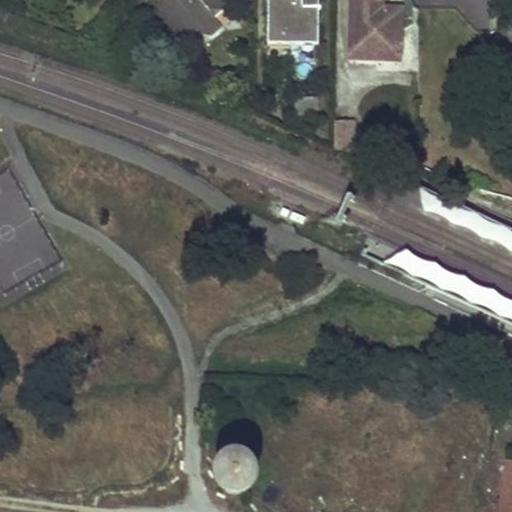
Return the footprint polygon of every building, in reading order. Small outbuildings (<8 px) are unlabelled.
[(159,0),(161,14),(152,18),(175,46),(199,27),(202,30),(218,18),(240,0),(159,0)] [(269,0),(270,43),(320,45),(320,0),(269,0)] [(383,0),(353,0),(352,63),(378,64),(378,55),(401,56),(403,12),(383,10),(383,0)] [(218,18),(202,30),(209,40),(224,26),(218,18)] [(401,56),(378,55),(378,64),(401,64),(401,56)] [(299,116),(318,111),(315,97),(295,101),(299,116)] [(354,125),(337,125),(337,150),(354,158),(354,125)] [(511,511),(511,457),(506,457),(498,511),(511,511)] [(240,463),(236,462),(232,463),(228,464),(225,466),(222,469),(221,473),(220,477),(220,481),(221,484),(223,488),(226,491),(229,493),(233,494),(237,494),(241,493),(244,491),(247,488),(250,485),(251,481),(251,477),(251,474),(249,470),(247,467),(243,465),(240,463)]
